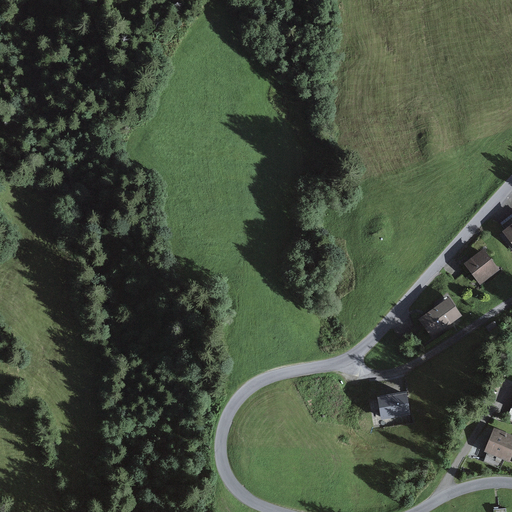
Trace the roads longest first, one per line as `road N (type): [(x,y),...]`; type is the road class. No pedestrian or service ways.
road 1 (unclassified): [(287,511),(235,482),(226,461),(230,416),(260,383),(350,357)]
road 2 (unclassified): [(350,357),(511,183)]
road 3 (residential): [(511,301),(398,370),(360,371),(350,357)]
